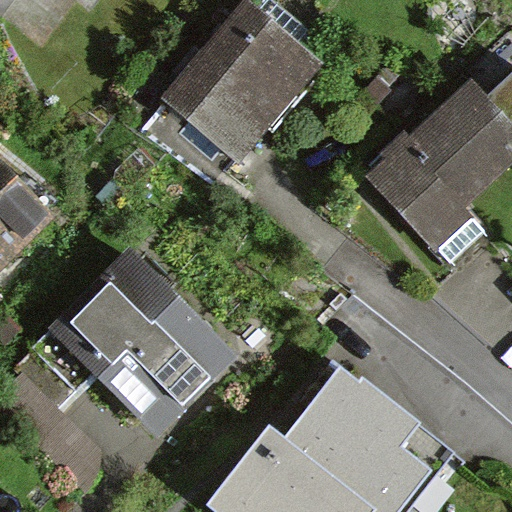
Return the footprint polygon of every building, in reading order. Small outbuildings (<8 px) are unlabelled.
[(247,10),(174,97),(236,148),(308,61),(247,10)] [(511,143),(455,84),(353,180),(413,243),(511,150),(511,143)] [(0,141),(0,264),(61,209),(0,141)] [(57,318),(163,423),(238,348),(132,243),(57,318)] [(349,349),(294,420),(383,488),(402,502),(457,431),(349,349)] [(276,406),(211,491),(239,511),(364,511),(383,488),(294,420),(276,406)]
